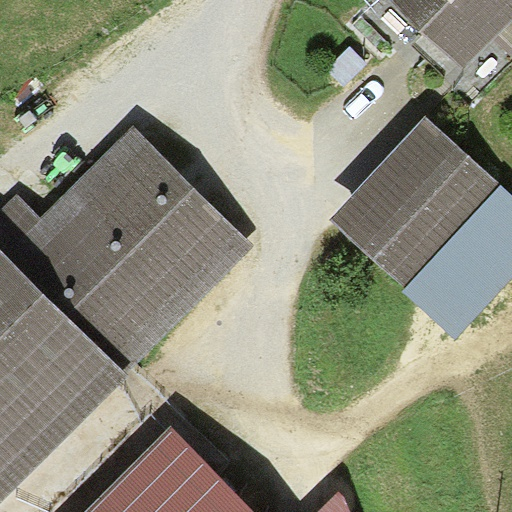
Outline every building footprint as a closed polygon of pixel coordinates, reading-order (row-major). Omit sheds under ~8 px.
[(511,0),(392,0),(456,61),(511,3),(511,0)] [(511,211),(427,129),(333,225),(446,334),(511,266),(511,211)] [(25,213),(0,236),(0,261),(117,384),(251,256),(142,142),(45,234),(25,213)] [(0,494),(117,384),(0,261),(0,494)] [(260,511),(174,421),(82,511),(260,511)]
